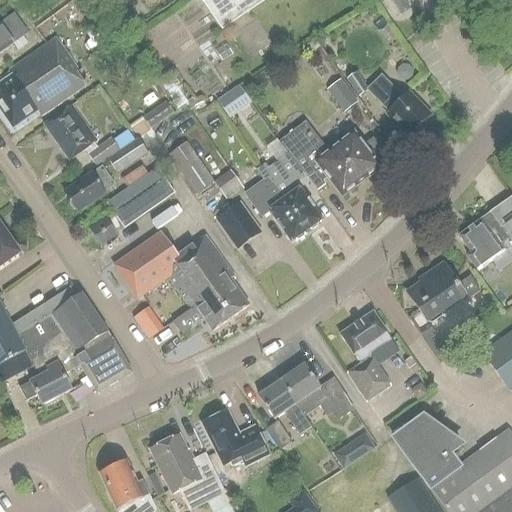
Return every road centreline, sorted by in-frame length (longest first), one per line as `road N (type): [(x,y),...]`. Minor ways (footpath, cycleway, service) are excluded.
road 1 (tertiary): [(160,393),(317,307),(421,209),(511,103)]
road 2 (residential): [(160,393),(0,151)]
road 3 (tertiary): [(39,444),(160,393)]
